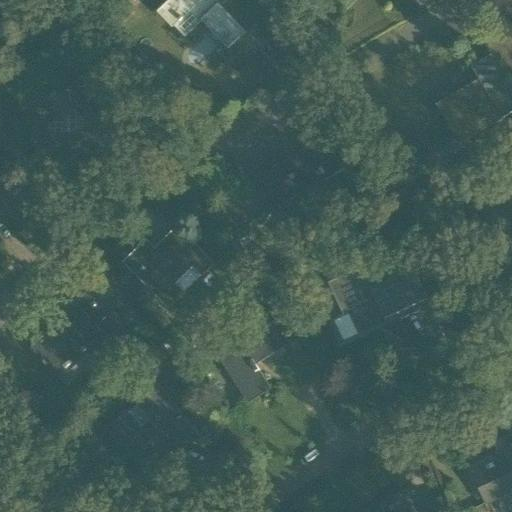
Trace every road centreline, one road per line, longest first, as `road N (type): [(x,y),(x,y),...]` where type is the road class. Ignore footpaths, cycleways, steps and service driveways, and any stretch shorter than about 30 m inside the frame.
road 1 (residential): [(0,326),(106,234),(284,113),(474,0)]
road 2 (residential): [(260,511),(325,455),(511,371)]
